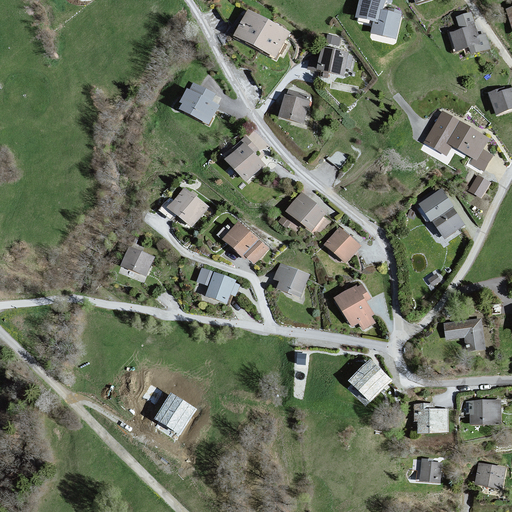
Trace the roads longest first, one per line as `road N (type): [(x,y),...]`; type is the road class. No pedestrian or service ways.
road 1 (residential): [(401,353),(383,243),(279,157),(186,0)]
road 2 (residential): [(401,353),(73,300),(0,306)]
road 3 (residential): [(180,511),(0,333)]
road 4 (residential): [(511,174),(457,282),(401,353)]
road 5 (residential): [(511,382),(419,383),(402,369),(401,353)]
